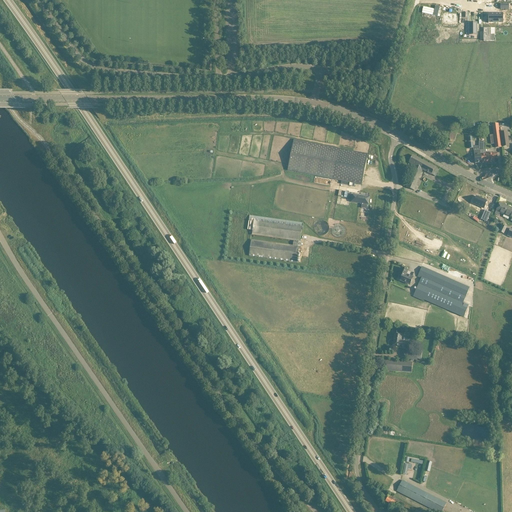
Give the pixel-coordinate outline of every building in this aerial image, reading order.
[(488,14),(488,23),(503,23),(503,14),(488,14)] [(443,15),(443,24),(457,24),(457,15),(443,15)] [(477,23),(469,23),(469,35),(477,35),(477,23)] [(494,135),(490,135),(491,144),(495,144),(495,148),(501,147),(498,124),(492,124),(494,135)] [(509,146),(507,132),(500,133),(502,147),(509,146)] [(368,155),(294,140),(288,170),(362,185),(368,155)] [(479,151),(474,151),(475,163),(482,163),(481,158),(483,157),(482,154),(484,150),(484,142),(484,141),(479,141),(479,142),(479,146),(479,151)] [(483,157),(481,158),(482,163),(494,161),(494,158),(497,158),(497,152),(493,153),(486,153),(486,150),(484,150),(482,154),(483,157)] [(406,187),(411,189),(414,190),(422,169),(435,177),(439,170),(413,155),(409,162),(415,165),(406,187)] [(488,198),(478,194),(475,201),(485,206),(488,198)] [(352,195),(351,202),(362,204),(362,208),(366,209),(367,204),(368,205),(369,198),(352,195)] [(511,217),(511,208),(500,203),(495,213),(499,215),(500,213),(511,217)] [(487,222),(491,213),(485,210),(481,220),(487,222)] [(249,256),(292,262),(297,263),(299,247),(297,246),(298,241),(300,242),(302,226),(254,219),(252,235),(294,241),(293,246),(251,240),(249,256)] [(448,256),(446,261),(459,267),(462,262),(448,256)] [(421,279),(419,284),(413,297),(423,301),(424,300),(464,317),(469,306),(463,303),(470,288),(422,267),(417,277),(421,279)] [(414,277),(407,274),(408,271),(402,268),(398,276),(402,277),(400,281),(410,285),(414,277)] [(402,335),(400,335),(395,334),(393,346),(397,346),(397,347),(407,349),(408,345),(403,344),(400,344),(402,335)] [(404,358),(417,361),(418,355),(405,352),(404,358)] [(400,362),(391,361),(385,361),(385,370),(412,373),(413,363),(402,362),(402,363),(400,363),(400,362)] [(396,491),(401,493),(437,511),(442,511),(447,503),(402,480),(396,491)] [(389,494),(388,497),(385,501),(394,505),(395,502),(412,511),(420,511),(394,498),(395,497),(389,494)]
